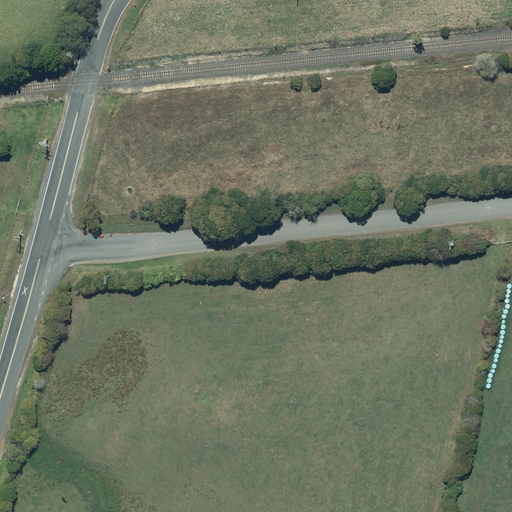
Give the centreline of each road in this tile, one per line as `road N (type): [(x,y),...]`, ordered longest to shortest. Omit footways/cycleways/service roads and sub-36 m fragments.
road 1 (unclassified): [(43,242),(77,249),(511,205)]
road 2 (unclassified): [(43,242),(114,0)]
road 3 (unclassified): [(0,392),(43,242)]
